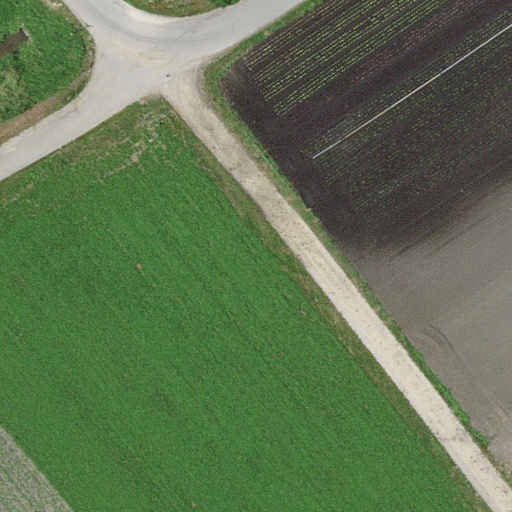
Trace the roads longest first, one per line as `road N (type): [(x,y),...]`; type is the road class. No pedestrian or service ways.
road 1 (track): [(479,511),(137,68)]
road 2 (unclassified): [(242,0),(137,68),(89,0)]
road 3 (track): [(0,150),(137,68)]
